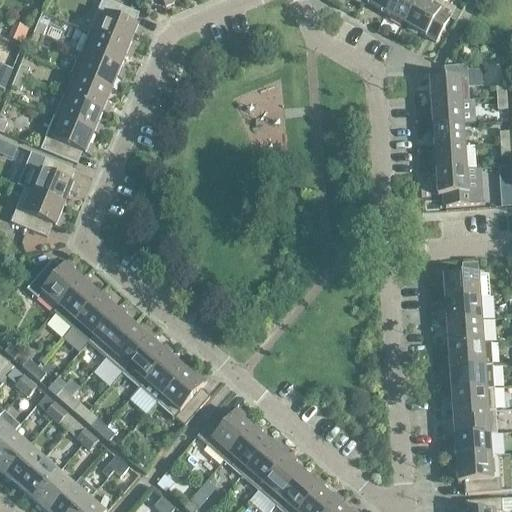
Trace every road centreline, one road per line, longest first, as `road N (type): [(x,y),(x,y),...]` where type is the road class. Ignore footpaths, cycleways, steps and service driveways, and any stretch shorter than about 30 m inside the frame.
road 1 (residential): [(382,511),(85,246),(102,181),(164,39),(250,0)]
road 2 (residential): [(383,248),(371,73),(310,38),(296,0)]
road 3 (residential): [(403,511),(383,248)]
road 4 (residential): [(383,248),(511,240)]
